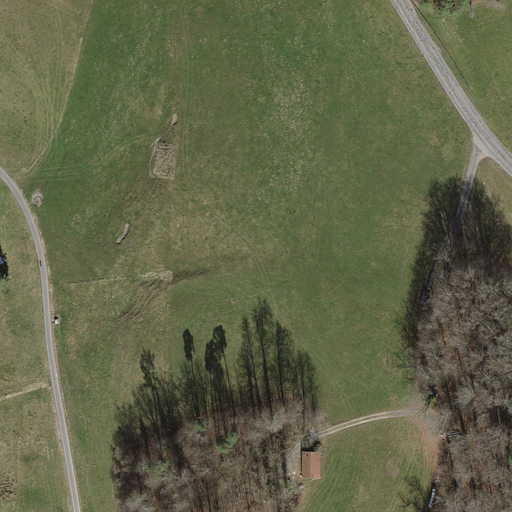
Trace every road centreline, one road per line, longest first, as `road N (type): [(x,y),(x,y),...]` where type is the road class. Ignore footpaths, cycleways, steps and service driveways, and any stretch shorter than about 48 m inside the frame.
road 1 (track): [(484,138),(423,340),(423,403),(298,445)]
road 2 (track): [(77,511),(40,250),(23,203),(0,171)]
road 3 (tertiary): [(398,0),(484,138),(511,167)]
